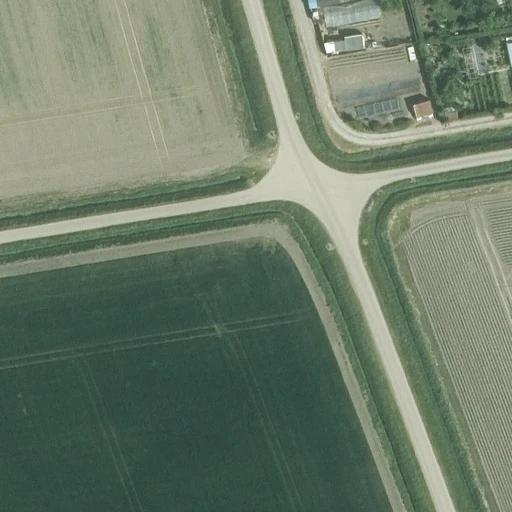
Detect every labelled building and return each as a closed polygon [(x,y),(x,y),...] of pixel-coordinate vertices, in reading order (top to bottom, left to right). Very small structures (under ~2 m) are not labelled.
[(401,6),(390,9),(393,24),(405,21),(401,6)] [(368,22),(349,23),(350,38),(369,36),(368,22)] [(349,28),(332,29),(333,40),(349,40),(349,28)] [(500,53),(511,52),(511,30),(499,31),(500,53)] [(509,89),(505,59),(497,60),(501,90),(509,89)] [(429,98),(413,102),(416,115),(432,111),(429,98)]
